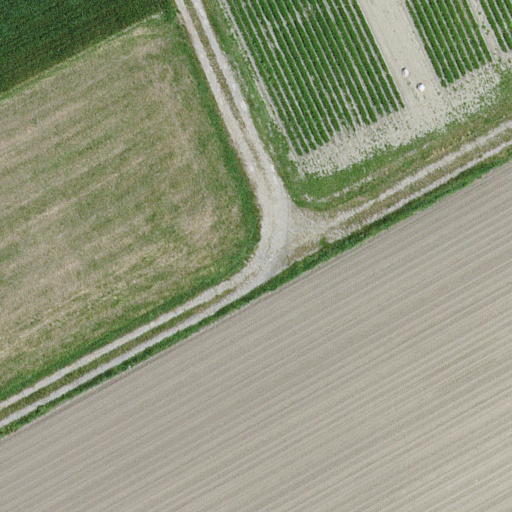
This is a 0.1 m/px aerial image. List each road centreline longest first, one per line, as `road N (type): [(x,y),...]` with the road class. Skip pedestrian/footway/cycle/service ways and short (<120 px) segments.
road 1 (track): [(511,129),(0,417)]
road 2 (track): [(291,251),(186,0)]
